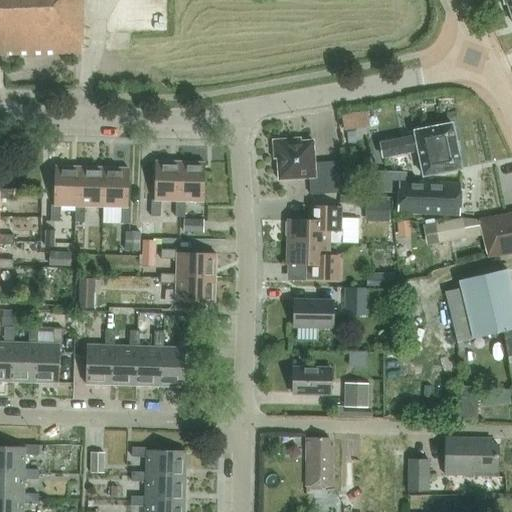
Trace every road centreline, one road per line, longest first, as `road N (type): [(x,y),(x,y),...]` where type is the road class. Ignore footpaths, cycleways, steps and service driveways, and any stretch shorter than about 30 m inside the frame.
road 1 (residential): [(246,423),(251,238),(239,116)]
road 2 (residential): [(485,66),(239,116)]
road 3 (residential): [(246,423),(0,417)]
road 4 (residential): [(239,116),(194,123),(0,117)]
road 5 (residential): [(406,428),(246,423)]
